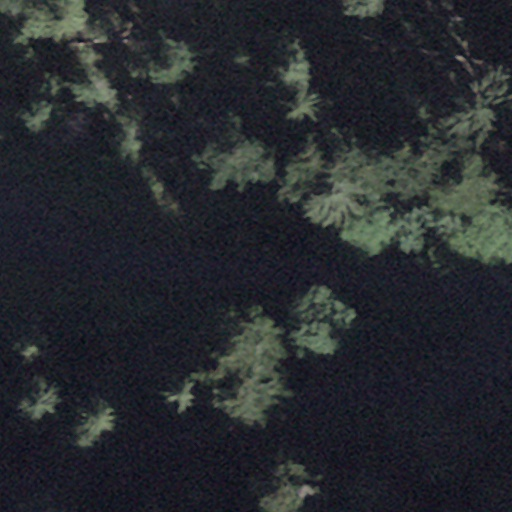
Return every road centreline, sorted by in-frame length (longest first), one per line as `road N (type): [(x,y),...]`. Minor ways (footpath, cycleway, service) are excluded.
road 1 (track): [(511,352),(0,487)]
road 2 (track): [(0,239),(181,261),(438,269),(511,320)]
